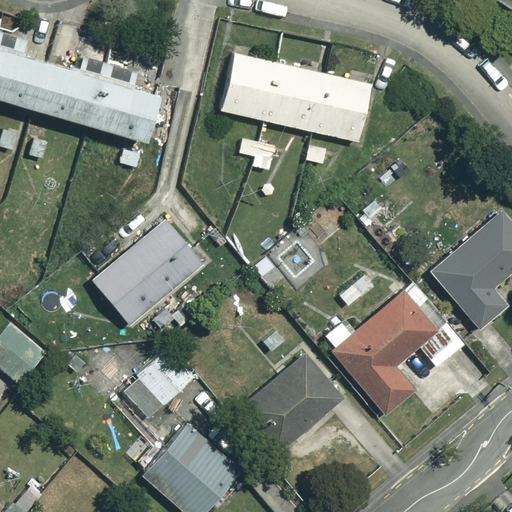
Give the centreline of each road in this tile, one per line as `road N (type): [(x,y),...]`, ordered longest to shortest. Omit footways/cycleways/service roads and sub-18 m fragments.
road 1 (residential): [(319,0),(431,36),(511,121)]
road 2 (residential): [(511,420),(403,511)]
